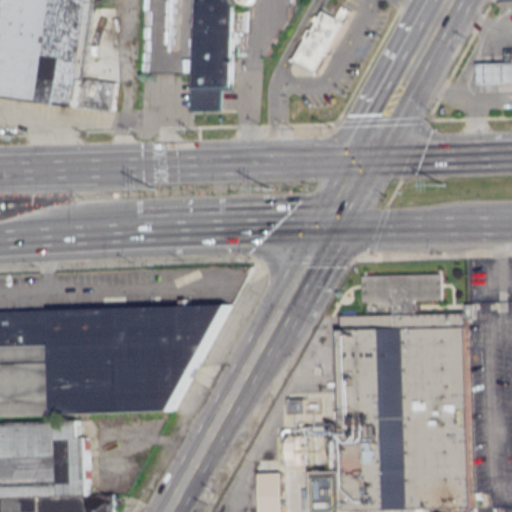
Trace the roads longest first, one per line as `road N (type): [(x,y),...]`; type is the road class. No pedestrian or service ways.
road 1 (trunk): [(358,160),(92,167)]
road 2 (secondary): [(164,511),(273,315)]
road 3 (primary): [(358,160),(446,0)]
road 4 (trunk): [(147,230),(322,225)]
road 5 (trunk): [(322,225),(488,225)]
road 6 (trunk): [(511,153),(358,160)]
road 7 (trunk): [(148,166),(103,187),(0,189)]
